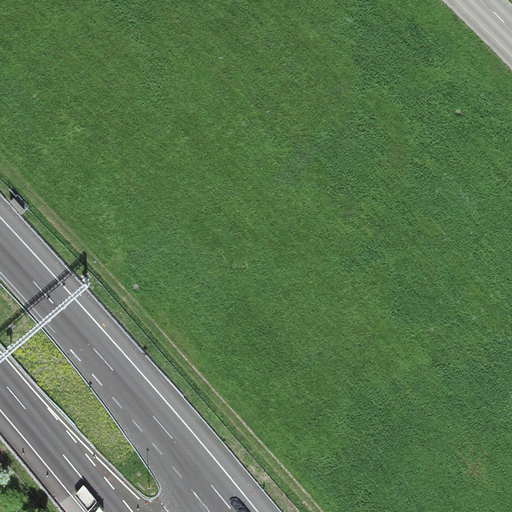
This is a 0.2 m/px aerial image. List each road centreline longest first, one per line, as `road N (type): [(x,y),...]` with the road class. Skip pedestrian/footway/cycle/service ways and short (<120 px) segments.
road 1 (track): [(318,511),(107,244),(0,130)]
road 2 (motorway): [(234,511),(0,246)]
road 3 (motorway): [(0,383),(105,511)]
